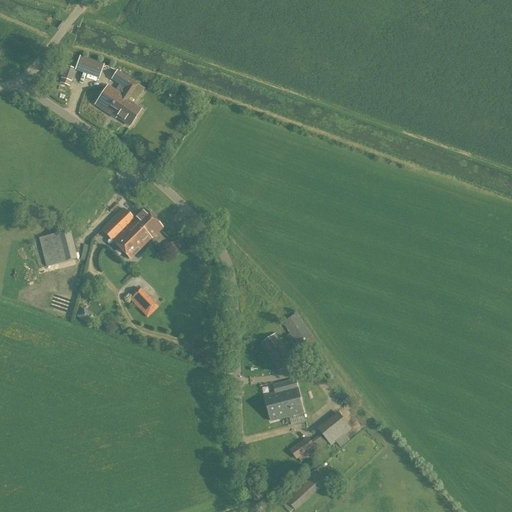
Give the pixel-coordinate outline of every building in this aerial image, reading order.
[(98,79),(103,64),(80,56),(75,70),(98,79)] [(139,94),(142,88),(138,85),(117,70),(110,79),(118,85),(114,91),(107,87),(94,105),(111,117),(112,115),(129,127),(141,109),(128,101),(134,91),(139,94)] [(28,220),(39,213),(36,208),(25,214),(28,220)] [(136,226),(150,240),(162,228),(143,208),(133,218),(123,208),(112,219),(123,230),(128,225),(131,228),(132,227),(134,228),(136,226)] [(129,260),(150,240),(136,226),(134,228),(132,227),(131,228),(128,225),(123,230),(112,219),(100,230),(129,260)] [(59,264),(76,260),(74,252),(59,256),(56,243),(71,239),(69,231),(40,238),(47,267),(59,264)] [(139,290),(137,287),(129,295),(131,298),(129,299),(147,318),(158,308),(156,305),(141,289),(139,290)] [(86,323),(93,314),(85,308),(78,317),(86,323)] [(297,359),(318,345),(297,313),(282,323),(296,343),(289,347),(297,359)] [(279,371),(294,361),(275,334),(264,341),(277,361),(274,363),(279,371)] [(283,410),(285,418),(304,413),(298,388),(297,388),(295,381),(287,383),(288,388),(285,389),(286,391),(285,392),(286,396),(283,397),(285,403),(287,402),(288,406),(284,407),(285,409),(283,410)] [(271,421),(285,418),(283,410),(285,409),(284,407),(288,406),(287,402),(285,403),(283,397),(286,396),(285,392),(286,391),(285,389),(288,388),(287,383),(279,385),(281,392),(264,396),(271,421)] [(333,445),(337,442),(341,448),(351,440),(346,435),(355,428),(341,411),(320,428),(333,445)] [(318,444),(323,441),(319,436),(311,442),(308,437),(290,450),(296,460),(298,458),(301,462),(321,448),(318,444)] [(330,478),(320,466),(316,470),(315,470),(284,498),(295,510),(326,482),(330,478)]
